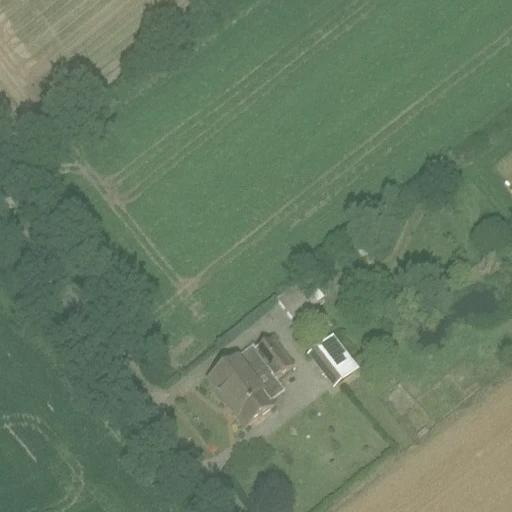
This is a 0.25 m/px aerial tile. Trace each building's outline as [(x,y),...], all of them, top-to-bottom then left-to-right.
[(301,283),(276,301),(293,324),(318,306),(301,283)] [(337,334),(310,355),(337,390),(364,369),(337,334)] [(276,341),(259,353),(279,381),(296,369),(276,341)] [(241,360),(272,403),(287,392),(279,381),(259,353),(256,349),(241,360)] [(241,360),(210,382),(247,433),(278,411),(272,403),(241,360)]
